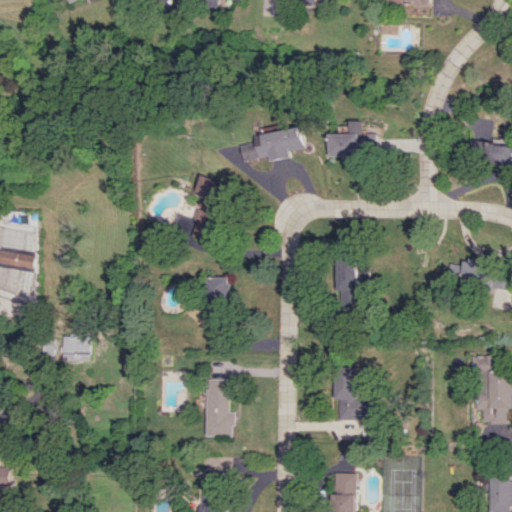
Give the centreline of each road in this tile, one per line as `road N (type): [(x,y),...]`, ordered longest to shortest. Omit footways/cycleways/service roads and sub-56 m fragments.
road 1 (residential): [(511,216),(461,208),(297,209),(287,226),(282,511)]
road 2 (residential): [(428,208),(437,100),(456,58),(501,0)]
